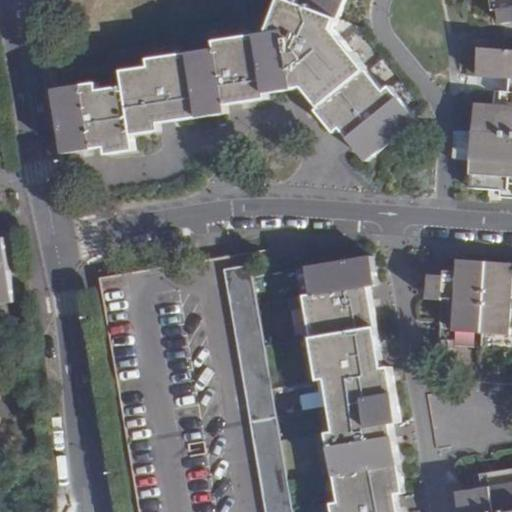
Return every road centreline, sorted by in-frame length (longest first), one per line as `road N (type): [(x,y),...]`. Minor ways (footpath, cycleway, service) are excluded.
road 1 (unknown): [(257,511),(218,308),(207,287),(174,273),(159,279),(144,309),(176,511)]
road 2 (residential): [(57,242),(232,209),(388,214)]
road 3 (residential): [(388,214),(438,511)]
road 4 (residential): [(57,242),(93,511)]
road 5 (residential): [(15,0),(57,242)]
road 6 (residential): [(388,214),(511,222)]
